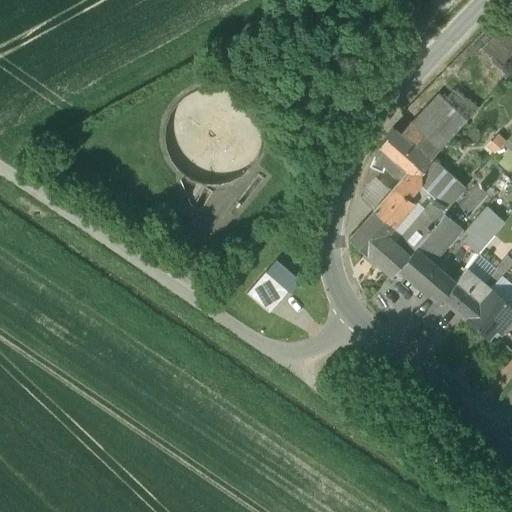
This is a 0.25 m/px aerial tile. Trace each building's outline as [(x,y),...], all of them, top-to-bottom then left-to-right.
[(511,26),(507,22),(481,51),(509,77),(511,72),(511,26)] [(448,79),(410,120),(440,147),(478,106),(448,79)] [(440,147),(410,120),(399,132),(429,159),(440,147)] [(392,127),(377,146),(413,178),(429,160),(429,159),(399,132),(392,127)] [(413,178),(377,146),(373,155),(385,165),(400,178),(375,206),(373,209),(392,225),(413,202),(407,197),(419,183),(413,178)] [(385,165),(373,155),(369,166),(377,170),(382,172),(385,165)] [(429,160),(413,178),(419,183),(435,199),(445,208),(463,188),(430,158),(429,160)] [(371,185),(363,182),(361,193),(375,206),(400,178),(385,165),(382,172),(377,170),(371,185)] [(377,170),(369,166),(363,182),(371,185),(377,170)] [(435,199),(417,220),(429,230),(439,219),(440,219),(445,208),(435,199)] [(459,237),(477,252),(489,239),(493,233),(503,222),(485,207),(459,237)] [(392,225),(373,209),(348,237),(366,254),(385,233),(392,225)] [(415,218),(394,241),(408,254),(409,252),(410,252),(421,239),(429,230),(417,220),(415,218)] [(429,230),(421,239),(434,250),(452,229),(440,218),(440,219),(439,219),(429,230)] [(166,224),(159,236),(181,250),(189,237),(166,224)] [(385,233),(366,254),(390,274),(397,267),(408,254),(394,241),(385,233)] [(493,233),(489,239),(501,250),(504,246),(497,240),(499,238),(493,233)] [(421,239),(410,252),(409,252),(408,254),(397,267),(437,302),(441,297),(449,286),(422,263),(434,250),(421,239)] [(489,239),(477,252),(501,274),(502,273),(511,260),(511,259),(504,253),(501,250),(489,239)] [(449,286),(441,297),(464,317),(489,287),(466,267),(449,286)] [(287,290),(265,272),(247,294),(269,312),(287,290)] [(511,281),(502,273),(501,274),(490,285),(490,286),(511,303),(511,281)] [(511,303),(490,286),(489,287),(464,317),(487,336),(501,319),(506,323),(511,316),(511,303)]
